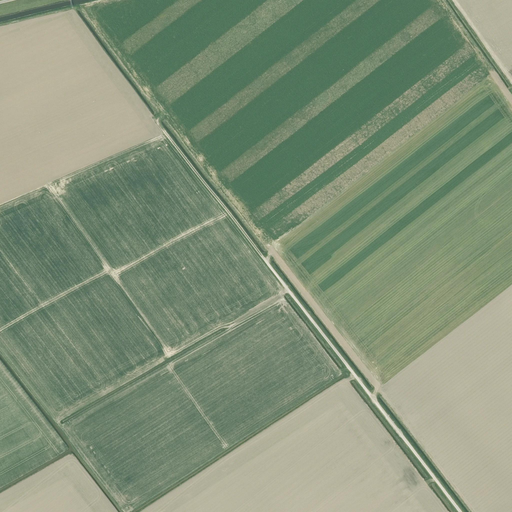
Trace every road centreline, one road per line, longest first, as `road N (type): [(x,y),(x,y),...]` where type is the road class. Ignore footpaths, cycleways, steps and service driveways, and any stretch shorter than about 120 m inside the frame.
road 1 (unclassified): [(460,511),(264,260)]
road 2 (track): [(264,260),(151,116)]
